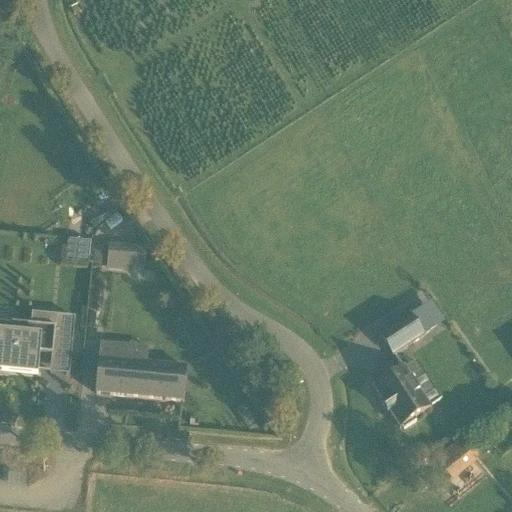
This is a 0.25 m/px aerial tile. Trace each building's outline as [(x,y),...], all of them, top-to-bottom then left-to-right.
[(65,263),(88,265),(90,243),(67,241),(65,263)] [(130,248),(128,269),(145,270),(146,249),(130,248)] [(410,317),(379,337),(393,358),(423,338),(410,317)] [(0,375),(37,379),(38,374),(40,374),(40,373),(38,373),(39,356),(53,357),(53,351),(70,353),(69,359),(71,359),(75,320),(55,318),(54,330),(12,326),(0,325),(0,375)] [(123,364),(124,348),(100,346),(95,396),(183,404),(187,370),(123,364)] [(430,410),(404,370),(402,371),(374,389),(384,405),(381,407),(387,415),(389,414),(400,430),(402,428),(404,431),(416,423),(414,420),(430,410)] [(474,461),(459,443),(422,473),(437,492),(474,461)]
